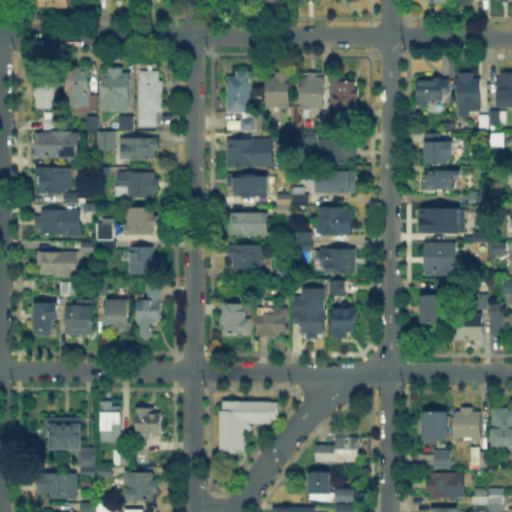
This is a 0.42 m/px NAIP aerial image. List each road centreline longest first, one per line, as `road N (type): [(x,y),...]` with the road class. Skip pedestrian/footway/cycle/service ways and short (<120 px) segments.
road 1 (residential): [(196,511),(192,0)]
road 2 (residential): [(0,35),(511,37)]
road 3 (residential): [(389,372),(390,0)]
road 4 (residential): [(0,370),(335,372)]
road 5 (residential): [(224,511),(335,372)]
road 6 (residential): [(388,511),(389,372)]
road 7 (residential): [(389,372),(511,372)]
